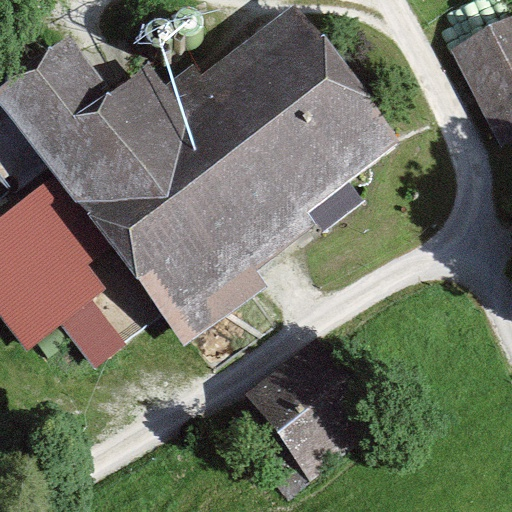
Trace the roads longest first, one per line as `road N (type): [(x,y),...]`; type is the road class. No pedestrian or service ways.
road 1 (track): [(486,258),(387,288),(33,511)]
road 2 (track): [(362,0),(486,258)]
